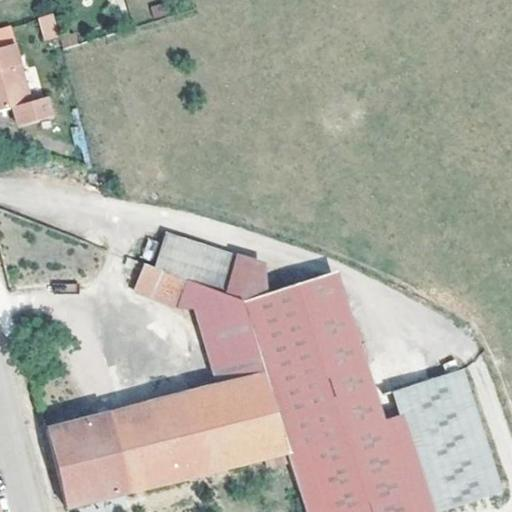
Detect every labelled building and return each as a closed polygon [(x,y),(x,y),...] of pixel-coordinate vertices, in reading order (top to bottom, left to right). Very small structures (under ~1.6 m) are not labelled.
[(47,6),(35,10),(42,31),(53,28),(47,6)] [(0,110),(22,103),(0,28),(0,110)] [(163,223),(150,258),(155,260),(238,292),(264,285),(255,255),(163,223)] [(134,283),(148,287),(155,260),(150,258),(141,255),(134,283)] [(216,376),(261,365),(286,442),(308,511),(396,511),(429,500),(401,416),(398,407),(380,413),(333,266),(264,285),(238,292),(155,260),(148,287),(196,300),(216,376)] [(25,302),(9,306),(14,323),(29,318),(25,302)] [(461,358),(389,382),(398,407),(401,416),(429,500),(500,476),(461,358)] [(61,498),(286,442),(261,365),(216,376),(40,419),(61,498)] [(433,511),(429,500),(396,511),(433,511)]
